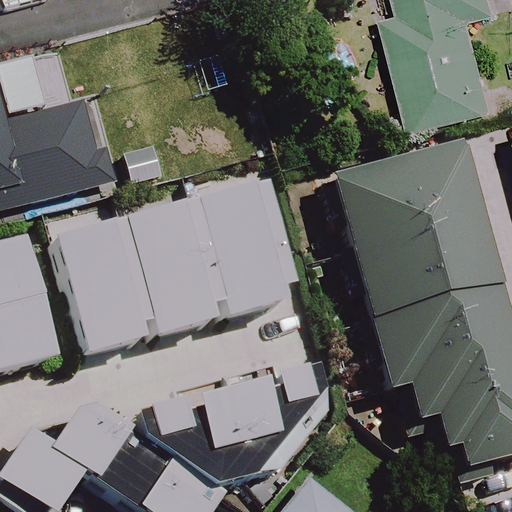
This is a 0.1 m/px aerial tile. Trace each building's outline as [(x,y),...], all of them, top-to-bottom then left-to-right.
[(490,20),(485,0),(392,0),(398,22),(381,26),(409,138),(491,118),(468,26),(490,20)] [(357,342),(489,310),(451,157),(319,189),(357,342)] [(44,276),(24,281),(18,258),(17,252),(0,256),(0,508),(5,511),(53,511),(69,489),(102,511),(208,511),(217,498),(264,486),(296,452),(320,445),(254,196),(38,253),(44,276)] [(511,404),(489,310),(357,342),(372,407),(393,402),(401,438),(421,434),(430,472),(511,451),(511,404)] [(329,511),(305,492),(288,511),(329,511)]
